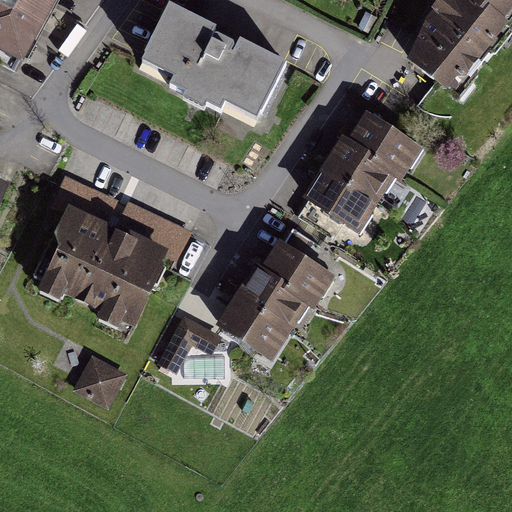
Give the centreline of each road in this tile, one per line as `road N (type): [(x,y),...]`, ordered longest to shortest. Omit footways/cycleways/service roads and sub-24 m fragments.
road 1 (residential): [(39,115),(238,227),(352,57),(245,0)]
road 2 (residential): [(124,0),(39,115)]
